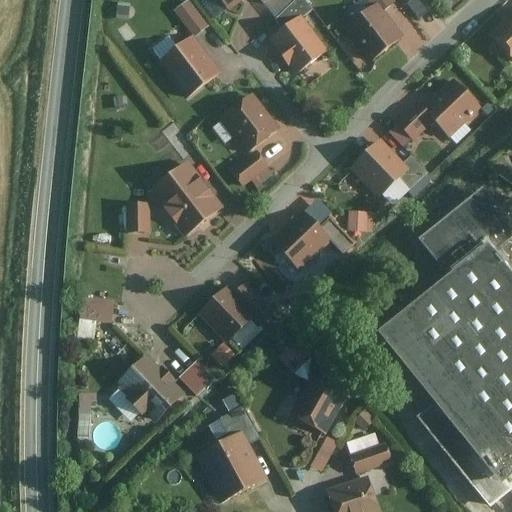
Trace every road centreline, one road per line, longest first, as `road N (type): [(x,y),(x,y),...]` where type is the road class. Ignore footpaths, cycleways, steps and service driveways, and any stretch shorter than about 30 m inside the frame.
road 1 (tertiary): [(75,0),(43,304),(42,511)]
road 2 (residential): [(491,0),(183,297),(156,297)]
